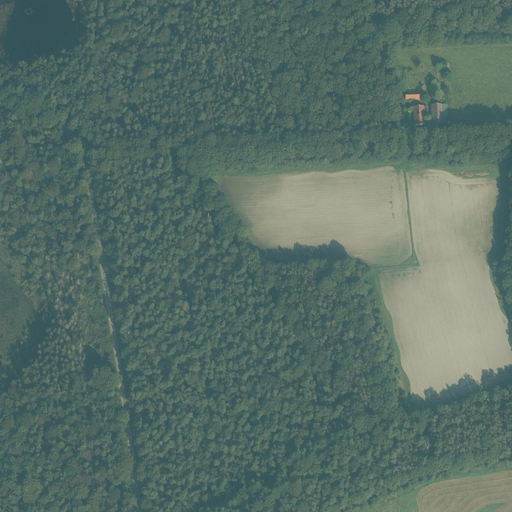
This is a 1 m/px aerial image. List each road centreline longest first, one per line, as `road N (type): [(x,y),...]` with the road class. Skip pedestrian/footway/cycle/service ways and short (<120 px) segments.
road 1 (unclassified): [(82,150),(511,139)]
road 2 (tertiary): [(139,511),(82,150)]
